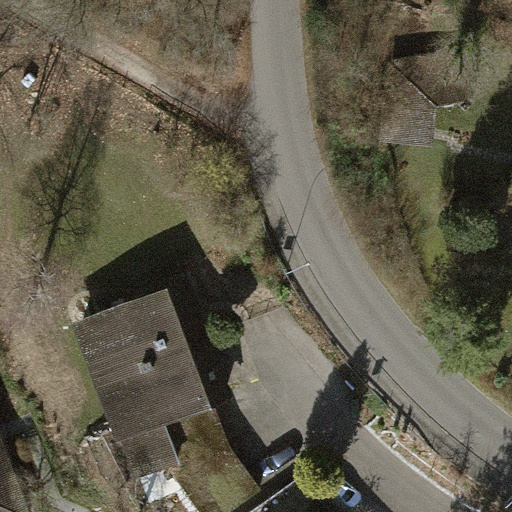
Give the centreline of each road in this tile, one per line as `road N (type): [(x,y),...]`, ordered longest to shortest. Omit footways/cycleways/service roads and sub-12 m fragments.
road 1 (unclassified): [(275,0),(299,180),(326,242),(382,329),(446,396),(511,448)]
road 2 (track): [(5,0),(239,121),(286,117)]
